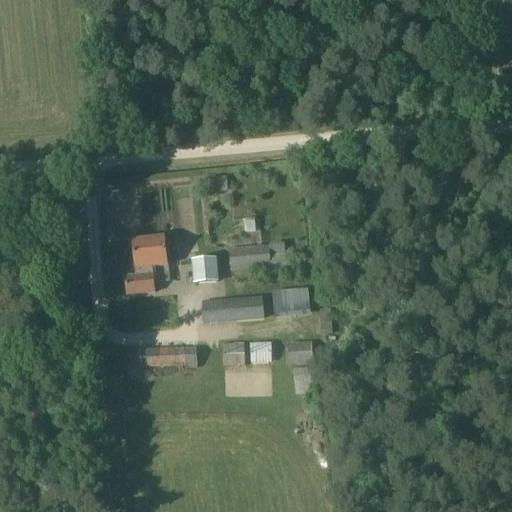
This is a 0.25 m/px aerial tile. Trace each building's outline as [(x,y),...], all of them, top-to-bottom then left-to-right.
[(204,251),(205,226),(187,225),(186,250),(204,251)] [(125,294),(153,292),(150,264),(166,262),(163,236),(131,239),(135,275),(123,276),(125,294)] [(229,251),(230,272),(286,268),(283,247),(229,251)] [(198,261),(200,284),(218,283),(215,259),(198,261)] [(308,294),(282,297),(283,308),(309,306),(308,294)] [(203,326),(269,319),(268,298),(203,304),(203,326)] [(225,359),(277,361),(278,341),(226,339),(225,359)] [(311,343),(287,345),(289,367),(313,366),(311,343)] [(197,370),(196,350),(139,351),(141,370),(184,367),(185,370),(197,370)] [(314,367),(292,371),(296,396),(318,394),(314,367)]
